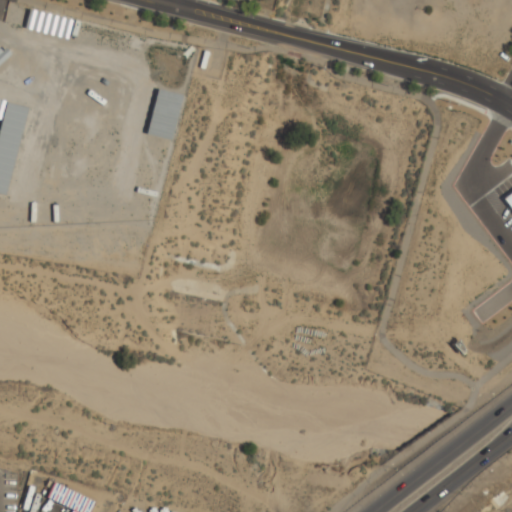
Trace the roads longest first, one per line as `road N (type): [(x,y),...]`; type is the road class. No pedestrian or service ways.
road 1 (tertiary): [(163,0),(435,76),(511,108)]
road 2 (primary): [(511,402),(370,511)]
road 3 (primary): [(415,511),(511,436)]
